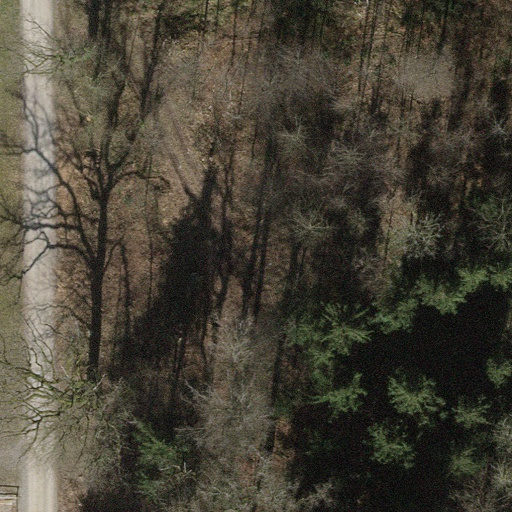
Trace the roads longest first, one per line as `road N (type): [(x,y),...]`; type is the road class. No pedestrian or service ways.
road 1 (track): [(41,511),(15,0)]
road 2 (track): [(18,49),(285,0)]
